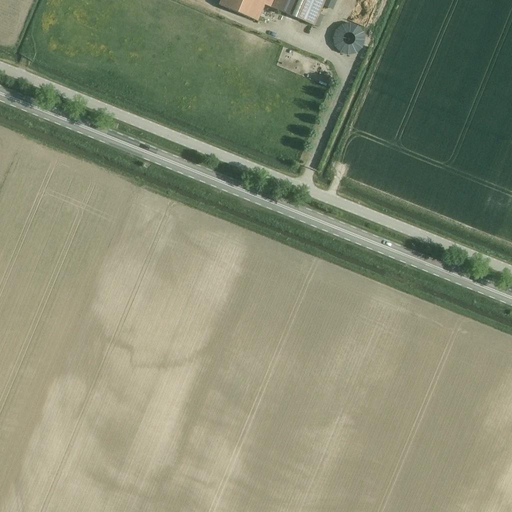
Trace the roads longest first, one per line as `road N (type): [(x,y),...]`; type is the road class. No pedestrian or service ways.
road 1 (primary): [(511,299),(0,93)]
road 2 (unclassified): [(511,272),(0,67)]
